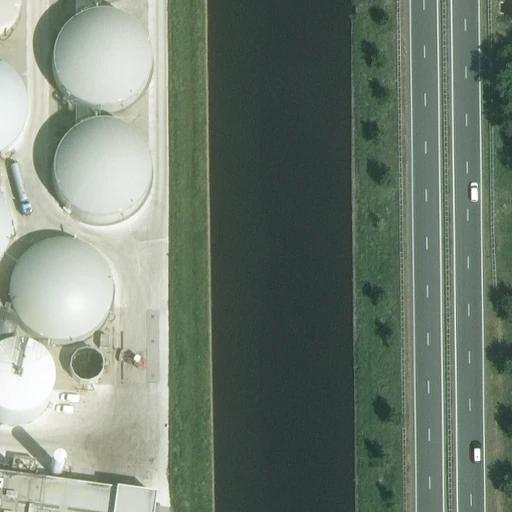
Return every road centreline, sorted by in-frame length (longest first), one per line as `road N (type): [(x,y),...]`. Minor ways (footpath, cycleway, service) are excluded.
road 1 (trunk): [(473,511),(467,0)]
road 2 (trunk): [(421,0),(427,511)]
